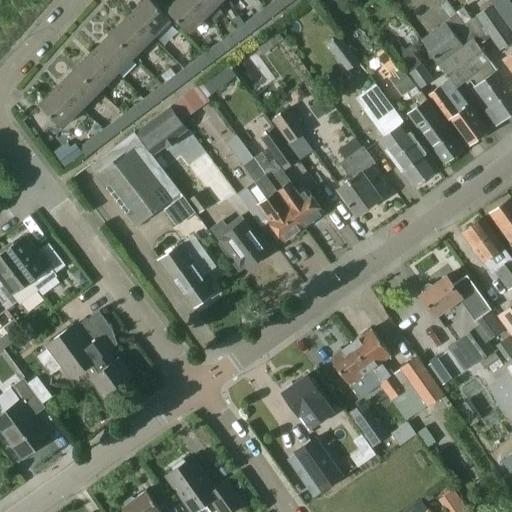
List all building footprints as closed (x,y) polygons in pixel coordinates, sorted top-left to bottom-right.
[(144,0),(129,15),(151,37),(169,19),(150,0),(144,0)] [(190,31),(208,13),(195,0),(175,0),(167,8),(190,31)] [(222,12),(216,5),(221,0),(195,0),(208,13),(214,20),(222,12)] [(275,0),(264,8),(271,18),(291,3),(289,0),(275,0)] [(511,0),(490,0),(500,13),(511,29),(511,0)] [(511,31),(492,4),(477,14),(491,35),(501,48),(511,39),(511,31)] [(244,23),(251,33),(271,18),(264,8),(244,23)] [(451,17),(421,40),(451,78),(457,87),(469,78),(489,106),(485,110),(495,124),(511,111),(511,90),(491,61),(479,44),(464,24),(465,24),(456,13),(451,17)] [(111,33),(133,55),(151,37),(129,15),(111,33)] [(239,15),(231,20),(236,29),(224,39),(231,48),(251,33),(244,23),(239,15)] [(263,55),(284,39),(275,27),(254,43),(263,55)] [(94,50),(116,73),(133,55),(111,33),(94,50)] [(340,35),(327,45),(337,59),(339,58),(351,50),(340,35)] [(204,54),(211,63),(231,48),(224,39),(204,54)] [(411,49),(399,57),(411,73),(422,65),(411,49)] [(76,68),(98,90),(116,73),(94,50),(76,68)] [(511,70),(511,51),(503,58),(511,70)] [(184,69),(191,78),(211,63),(204,54),(184,69)] [(236,76),(226,62),(198,84),(208,97),(236,76)] [(422,65),(411,73),(422,87),(433,79),(422,65)] [(58,86),(80,108),(98,90),(76,68),(58,86)] [(164,84),(171,93),(191,78),(184,69),(177,74),(170,68),(161,75),(167,81),(164,84)] [(395,74),(392,76),(404,93),(415,86),(403,69),(395,74)] [(441,85),(429,94),(448,121),(452,118),(470,143),(487,131),(488,130),(457,87),(451,78),(441,85)] [(314,80),(306,85),(317,99),(323,95),(324,94),(314,80)] [(144,99),(150,108),(171,93),(164,84),(144,99)] [(210,100),(208,97),(198,84),(171,104),(183,120),(210,100)] [(412,186),(437,168),(375,85),(356,99),(384,136),(378,140),(412,186)] [(80,108),(58,86),(40,104),(62,126),(80,108)] [(420,105),(408,113),(444,162),(463,148),(421,92),(414,97),(420,105)] [(123,114),(130,123),(150,108),(144,99),(123,114)] [(289,107),(272,120),(289,143),(301,134),(306,130),(289,107)] [(104,129),(111,138),(130,123),(123,114),(104,129)] [(275,128),(262,138),(277,159),(290,149),(287,144),(275,128)] [(111,138),(104,129),(83,145),(90,154),(111,138)] [(136,227),(156,212),(164,206),(165,208),(164,209),(176,225),(182,221),(195,212),(181,192),(135,131),(94,163),(100,171),(96,174),(136,227)] [(227,143),(243,165),(253,158),(248,150),(237,135),(227,143)] [(362,172),(375,163),(363,146),(342,161),(354,177),(338,188),(357,215),(380,199),(362,172)] [(206,151),(187,162),(213,205),(232,193),(206,151)] [(298,195),(280,169),(273,160),(269,163),(261,152),(253,158),(303,227),(323,214),(306,189),(298,195)] [(253,158),(243,165),(254,182),(265,174),(253,158)] [(254,182),(266,198),(258,204),(284,241),(303,227),(265,174),(254,182)] [(189,199),(199,213),(210,205),(199,191),(189,199)] [(490,213),(511,242),(511,243),(511,200),(511,198),(490,213)] [(222,221),(212,228),(222,242),(219,244),(239,271),(246,265),(247,267),(267,253),(247,226),(240,217),(227,227),(222,221)] [(483,218),(462,233),(483,262),(484,262),(491,273),(494,270),(511,258),(483,218)] [(201,276),(215,266),(192,235),(158,260),(192,307),(213,292),(201,276)] [(56,274),(66,266),(50,245),(39,253),(27,236),(8,250),(39,290),(57,276),(56,274)] [(0,280),(0,298),(8,309),(18,301),(20,304),(39,290),(8,250),(0,256),(0,277),(1,279),(0,280)] [(509,290),(511,287),(511,258),(494,270),(509,290)] [(423,289),(423,293),(421,294),(437,316),(459,299),(475,321),(476,320),(490,340),(504,330),(490,309),(492,309),(467,275),(453,285),(446,276),(432,286),(428,285),(423,289)] [(511,305),(499,315),(511,332),(511,305)] [(107,398),(133,378),(119,359),(116,361),(109,352),(119,345),(110,333),(114,330),(100,312),(77,329),(74,326),(48,345),(50,348),(38,357),(51,375),(64,366),(73,379),(87,369),(94,378),(93,378),(107,398)] [(477,326),(464,336),(481,359),(494,349),(477,326)] [(372,329),(352,343),(377,379),(381,384),(407,420),(445,393),(417,355),(394,372),(390,368),(387,370),(381,362),(391,355),(372,329)] [(511,362),(511,340),(508,335),(497,343),(511,363),(511,362)] [(334,356),(332,357),(361,398),(381,384),(377,379),(352,343),(342,350),(339,349),(334,353),(334,356)] [(283,392),(299,414),(299,415),(300,414),(309,428),(333,411),(323,398),(324,397),(308,375),(293,385),(292,382),(285,387),(287,390),(283,392)] [(23,459),(49,440),(33,418),(45,408),(24,380),(11,389),(20,401),(0,416),(0,427),(2,430),(0,431),(0,447),(6,455),(15,448),(23,459)] [(364,401),(349,412),(364,434),(362,435),(371,448),(388,436),(364,401)] [(294,451),(322,492),(344,476),(316,436),(294,451)] [(511,472),(511,453),(503,461),(511,472)] [(186,462),(183,460),(172,468),(174,472),(167,476),(192,511),(194,511),(211,500),(219,511),(232,511),(243,504),(227,481),(216,490),(193,458),(186,462)] [(439,499),(447,511),(463,511),(468,509),(455,489),(439,499)] [(126,502),(126,506),(124,507),(127,511),(162,511),(148,490),(136,499),(133,497),(126,502)] [(424,511),(429,509),(421,498),(401,511),(424,511)]
